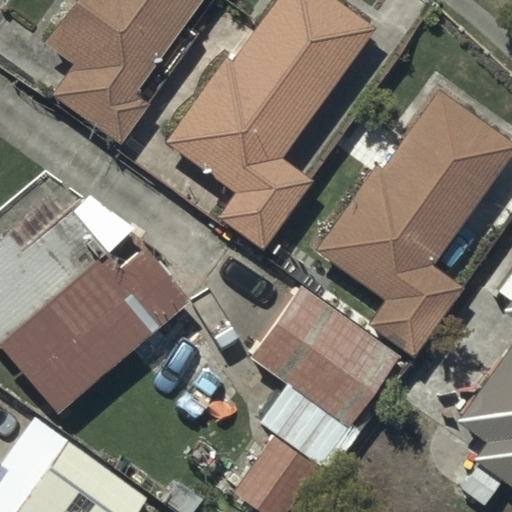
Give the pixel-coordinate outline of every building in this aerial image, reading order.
[(74,0),(44,44),(71,65),(49,93),(115,145),(146,105),(137,98),(203,0),(74,0)] [(219,59),(162,143),(230,192),(213,215),(260,249),(309,183),(277,160),(371,30),(329,0),(274,0),(227,65),(219,59)] [(370,171),(312,251),(381,301),(365,323),(408,354),(455,287),(426,266),(510,149),(434,94),(376,175),(370,171)] [(6,234),(0,239),(0,352),(53,416),(183,306),(137,251),(113,271),(102,258),(131,234),(84,200),(21,251),(6,234)] [(471,462),(511,491),(511,264),(493,291),(508,302),(501,312),(511,319),(511,340),(456,418),(449,413),(425,446),(463,474),(471,462)] [(282,511),(396,358),(300,291),(249,358),(285,385),(257,423),(274,436),(230,495),(253,511),(282,511)] [(0,511),(131,511),(142,498),(39,426),(0,481),(0,511)]
